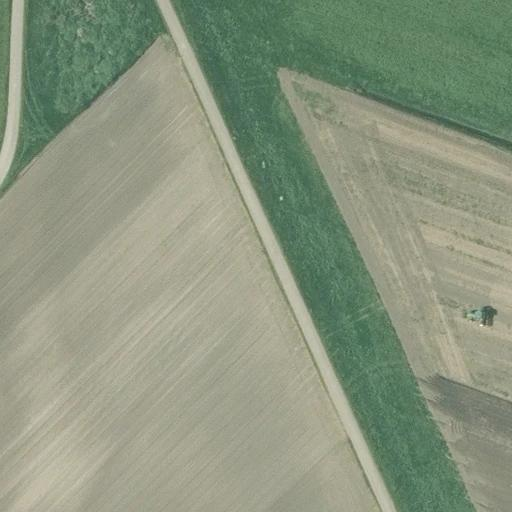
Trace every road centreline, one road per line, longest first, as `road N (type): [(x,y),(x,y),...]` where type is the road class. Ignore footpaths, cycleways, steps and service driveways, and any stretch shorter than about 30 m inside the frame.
road 1 (unclassified): [(388,511),(162,0)]
road 2 (unclassified): [(0,169),(16,0)]
